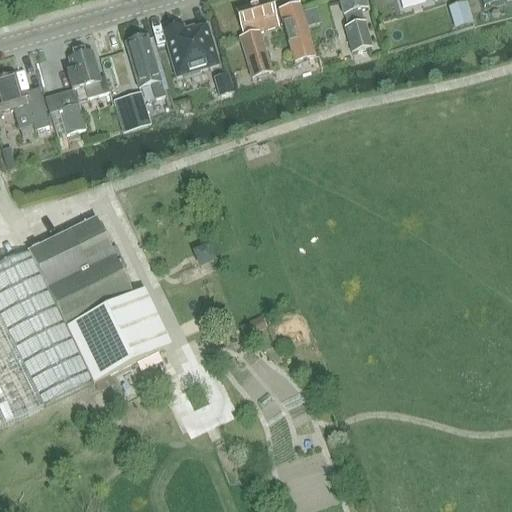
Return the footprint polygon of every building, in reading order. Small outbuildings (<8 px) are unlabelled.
[(365,23),(363,24),(360,14),(367,12),(363,0),(338,0),(344,17),(343,18),(346,28),(343,29),(351,57),(372,51),(365,23)] [(244,38),(239,40),(251,81),(271,75),(259,35),(278,29),(270,3),(236,13),(244,38)] [(314,61),(299,7),(279,13),(294,66),(314,61)] [(182,29),(163,34),(176,81),(218,68),(207,29),(194,32),(193,30),(183,32),(182,29)] [(147,39),(125,45),(139,91),(150,88),(155,103),(165,100),(147,39)] [(105,81),(99,82),(91,55),(68,62),(71,74),(67,76),(71,93),(83,90),(84,95),(85,94),(87,102),(109,96),(105,81)] [(38,92),(24,96),(19,98),(13,78),(0,81),(0,117),(13,113),(18,132),(31,128),(32,134),(49,129),(38,92)] [(72,93),(45,101),(57,142),(85,133),(73,93),(72,93)] [(126,105),(120,107),(123,118),(144,111),(141,101),(135,103),(126,105)] [(29,254),(93,385),(147,359),(119,301),(132,295),(96,220),(27,252),(29,254)] [(0,431),(93,385),(29,254),(0,268),(0,431)]
